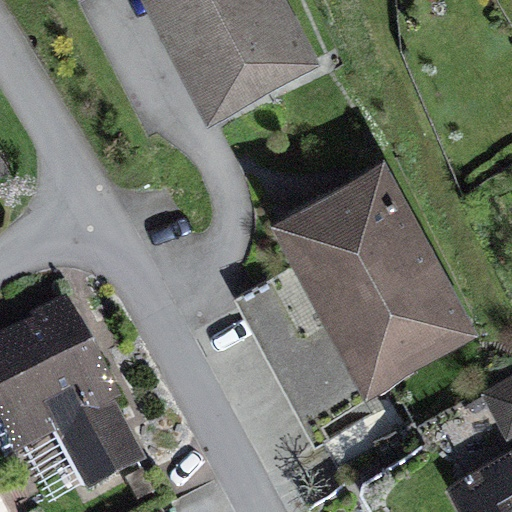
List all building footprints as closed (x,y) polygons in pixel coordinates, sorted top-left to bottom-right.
[(150,0),(207,105),(316,52),(290,0),(150,0)] [(221,122),(323,86),(315,66),(214,102),(221,122)] [(0,168),(9,162),(0,147),(0,168)] [(479,324),(383,148),(271,202),(302,260),(235,295),(309,429),(367,400),(360,384),(479,324)] [(89,491),(145,461),(116,399),(121,397),(68,296),(31,314),(34,320),(0,335),(0,423),(16,455),(59,435),(89,491)] [(511,432),(511,371),(481,389),(506,436),(511,432)] [(463,511),(445,481),(452,477),(432,442),(364,476),(362,489),(377,511),(463,511)] [(511,511),(511,444),(452,477),(445,481),(463,511),(511,511)]
